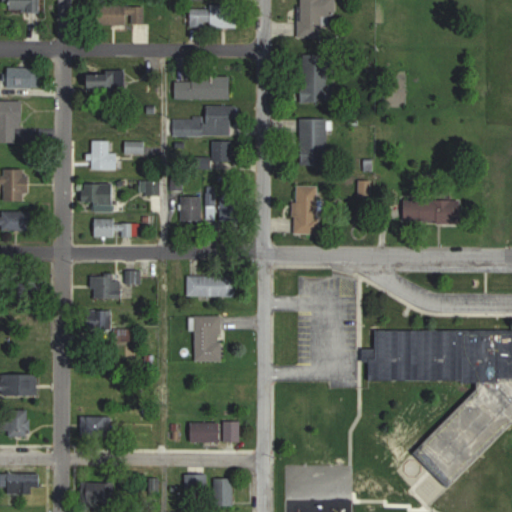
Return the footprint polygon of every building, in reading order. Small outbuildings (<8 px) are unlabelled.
[(42,10),(41,0),(11,0),(11,10),(42,10)] [(131,0),(116,2),(119,24),(132,22),(132,24),(150,21),(147,0),(131,0)] [(333,0),(299,0),(299,36),(333,36),(333,0)] [(239,28),(239,5),(193,4),(192,27),(239,28)] [(334,53),(303,53),(303,102),(334,102),(334,53)] [(44,68),(11,68),(11,87),(44,87),(44,68)] [(91,71),(92,91),(128,90),(127,71),(91,71)] [(233,99),(233,76),(177,76),(177,99),(233,99)] [(0,142),(26,142),(26,101),(0,101),(0,130),(0,142)] [(235,106),(205,106),(205,134),(235,134),(235,106)] [(330,165),(330,118),(301,118),(301,165),(330,165)] [(112,140),(95,140),(95,169),(120,169),(120,152),(112,152),(112,140)] [(236,162),(236,140),(213,140),(213,162),(236,162)] [(0,168),(0,187),(6,187),(6,200),(31,200),(31,169),(0,168)] [(185,190),(185,176),(172,176),(172,190),(185,190)] [(116,211),(116,183),(85,183),(85,202),(95,202),(95,211),(116,211)] [(297,185),(297,233),(322,233),(322,185),(297,185)] [(236,193),(208,194),(208,221),(237,220),(236,193)] [(183,196),(183,224),(204,224),(204,196),(183,196)] [(462,199),(406,198),(405,221),(462,222),(462,199)] [(35,211),(0,210),(0,228),(35,229),(35,211)] [(96,219),(96,236),(134,236),(134,219),(96,219)] [(125,298),(125,276),(93,276),(93,298),(125,298)] [(238,296),(238,276),(189,276),(189,296),(238,296)] [(197,315),(197,362),(224,362),(224,315),(197,315)] [(511,328),(378,328),(378,345),(371,352),(371,380),(477,381),(477,390),(416,453),(450,486),(453,486),(511,425),(511,328)] [(0,393),(40,393),(40,373),(0,372),(0,393)] [(11,436),(32,436),(32,416),(11,416),(11,436)] [(243,421),(226,421),(226,441),(243,441),(243,421)] [(193,422),(193,441),(222,441),(222,422),(193,422)] [(43,473),(10,473),(10,494),(43,494),(43,473)] [(235,478),(216,478),(216,506),(235,506),(235,478)] [(149,491),(156,492),(158,480),(151,479),(149,491)]
